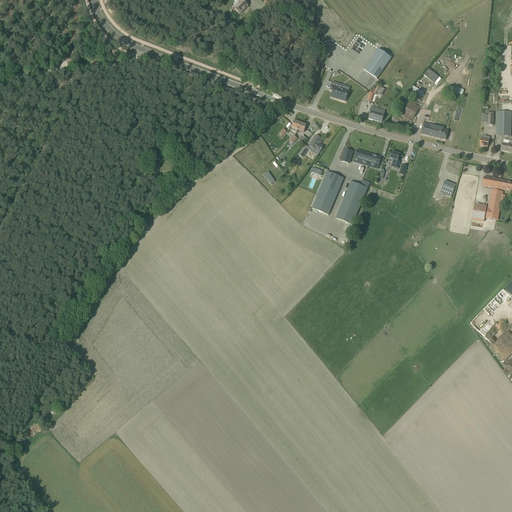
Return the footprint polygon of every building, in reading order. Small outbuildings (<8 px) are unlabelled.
[(230,11),(233,14),(236,11),(240,15),(248,6),(242,0),(234,9),(233,8),(230,11)] [(363,70),(376,79),(391,59),(377,49),(363,70)] [(429,69),(423,74),(434,85),(440,79),(429,69)] [(332,86),(330,91),(333,91),(332,96),(338,98),(337,100),(345,102),(347,97),(350,87),(333,82),(332,86)] [(462,96),(463,90),(449,86),(447,92),(457,95),(457,94),(462,96)] [(408,95),(418,102),(421,96),(411,90),(408,95)] [(408,96),(398,114),(411,122),(420,107),(415,104),(416,102),(411,99),(412,98),(408,96)] [(384,115),(379,113),(380,111),(377,111),(377,108),(372,107),(369,120),(382,123),(384,115)] [(426,111),(445,118),(446,114),(428,107),(426,111)] [(495,136),(510,137),(511,112),(496,112),(495,136)] [(297,131),(298,131),(300,123),(294,121),(291,131),(296,133),(297,131)] [(300,123),(298,131),(304,133),(307,126),(300,123)] [(423,127),(421,135),(446,141),(448,131),(443,130),(444,128),(432,125),(431,129),(423,127)] [(289,141),(293,144),(297,139),(293,136),(289,141)] [(320,145),(322,141),(316,136),(309,147),(319,153),(323,147),(320,145)] [(479,146),(487,148),(490,138),(482,136),(479,146)] [(511,141),(509,141),(509,145),(502,143),(501,146),(500,151),(511,153),(511,141)] [(298,156),(302,158),(309,148),(304,146),(298,156)] [(149,162),(154,165),(163,151),(158,148),(149,162)] [(349,164),(352,152),(345,149),(341,161),(349,164)] [(355,158),(379,165),(381,158),(357,151),(355,158)] [(392,163),(391,167),(398,169),(400,162),(397,162),(399,155),(392,152),(389,162),(392,163)] [(313,167),(311,172),(320,176),(322,171),(313,167)] [(266,171),(261,174),(269,185),(273,181),(266,171)] [(312,209),(328,216),(344,179),(327,172),(312,209)] [(482,187),(511,191),(511,182),(484,177),(482,187)] [(335,219),(352,226),(368,189),(351,182),(335,219)] [(440,193),(451,198),(456,186),(445,182),(440,193)] [(489,209),(486,209),(486,207),(474,205),(471,220),(484,222),(484,218),(497,221),(502,192),(492,190),(489,209)] [(511,280),(503,290),(511,297),(511,280)]
